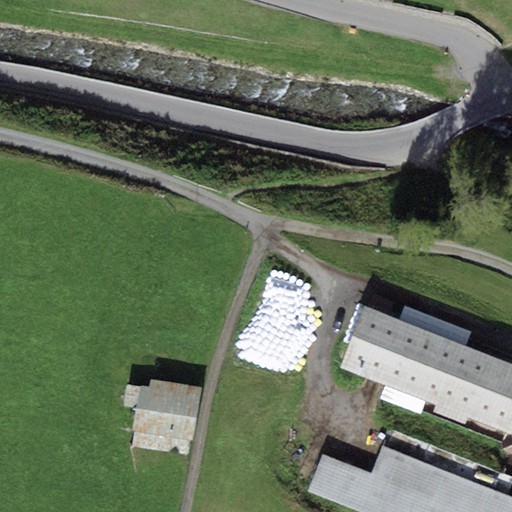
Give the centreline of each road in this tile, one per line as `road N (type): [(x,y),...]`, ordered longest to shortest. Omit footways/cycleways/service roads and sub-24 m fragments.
road 1 (tertiary): [(0,73),(369,147),(411,143),(497,101)]
road 2 (track): [(183,511),(258,213)]
road 3 (track): [(0,135),(153,174),(258,213)]
road 4 (track): [(258,213),(464,250),(511,267)]
road 5 (residential): [(298,0),(466,41),(487,61),(497,101)]
